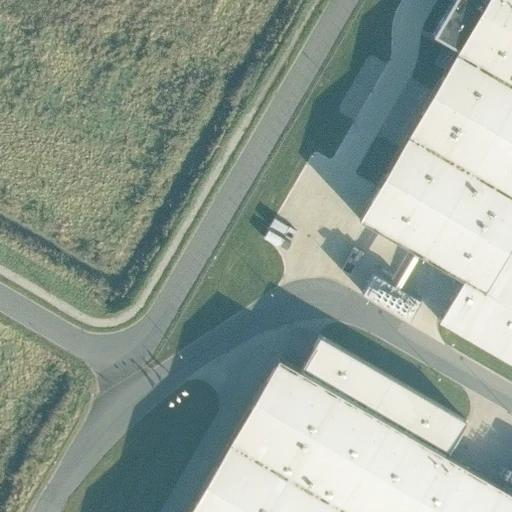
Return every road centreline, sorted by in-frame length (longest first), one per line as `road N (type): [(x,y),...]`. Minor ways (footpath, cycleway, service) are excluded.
road 1 (residential): [(0,296),(91,345),(118,345),(144,332),(342,0)]
road 2 (residential): [(138,395),(265,313),(328,303),(385,323),(511,395)]
road 3 (residential): [(138,395),(88,444),(45,511)]
